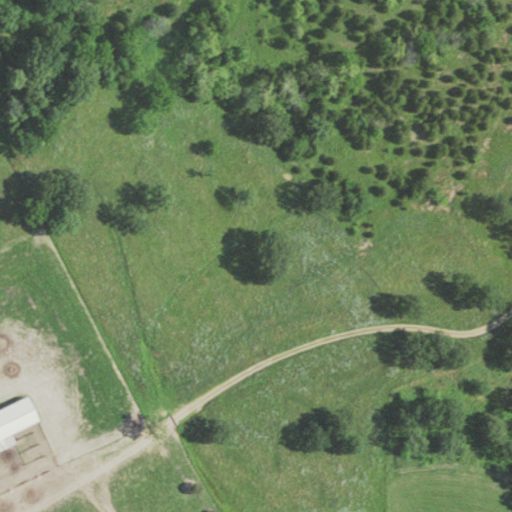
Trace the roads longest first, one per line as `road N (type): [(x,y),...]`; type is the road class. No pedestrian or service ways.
road 1 (residential): [(31,511),(150,445),(181,414),(209,408),(238,388),(254,362),(367,334),(486,335),(511,317)]
road 2 (residential): [(0,207),(42,172),(86,183),(115,230),(146,348),(177,366),(254,362)]
